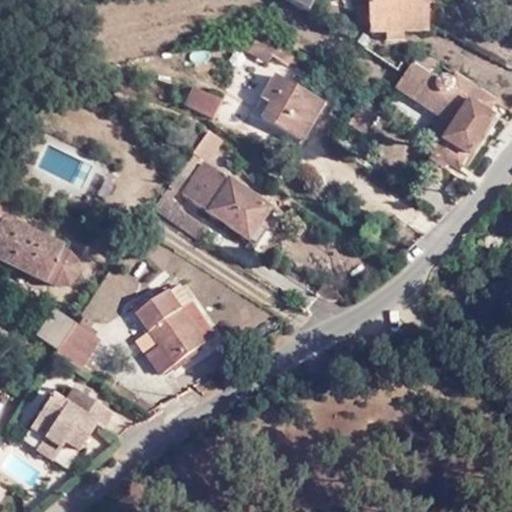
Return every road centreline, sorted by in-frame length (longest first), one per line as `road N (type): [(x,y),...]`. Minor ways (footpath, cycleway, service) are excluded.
road 1 (unclassified): [(45,511),(105,467),(312,348),(426,264),(511,169)]
road 2 (unknown): [(243,65),(231,117),(238,130),(439,249)]
